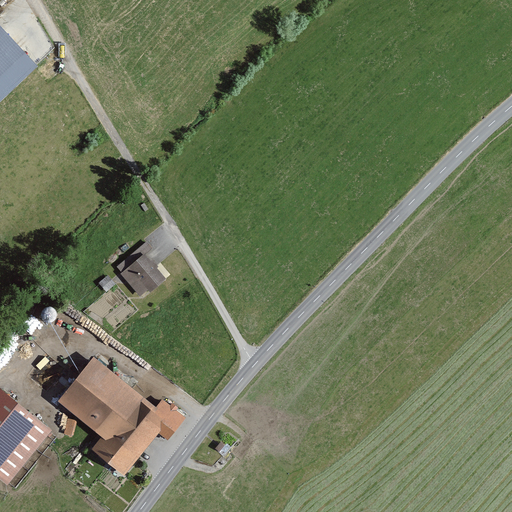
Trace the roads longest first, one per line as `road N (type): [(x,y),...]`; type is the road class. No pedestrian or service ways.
road 1 (residential): [(254,368),(36,0)]
road 2 (secondary): [(254,368),(511,107)]
road 3 (secondary): [(139,511),(254,368)]
